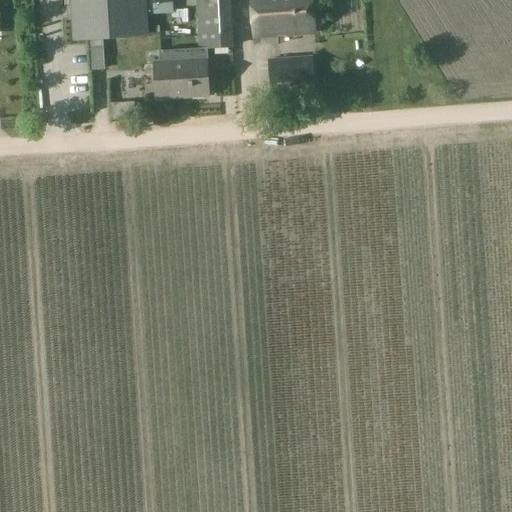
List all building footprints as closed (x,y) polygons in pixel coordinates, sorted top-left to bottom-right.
[(73,0),(76,39),(90,38),(103,37),(146,35),(145,16),(172,15),(170,0),(73,0)] [(196,0),(199,49),(199,50),(207,50),(233,48),(230,0),(196,0)] [(312,0),(252,0),(255,38),(314,34),(312,0)] [(103,49),(91,50),(92,70),(104,69),(103,49)] [(160,65),(155,65),(157,99),(208,96),(208,91),(210,91),(212,90),(211,82),(209,82),(207,82),(206,62),(208,62),(207,50),(199,50),(199,49),(159,51),(160,65)] [(309,56),(267,60),(269,86),(315,82),(313,68),(313,56),(309,56)]
